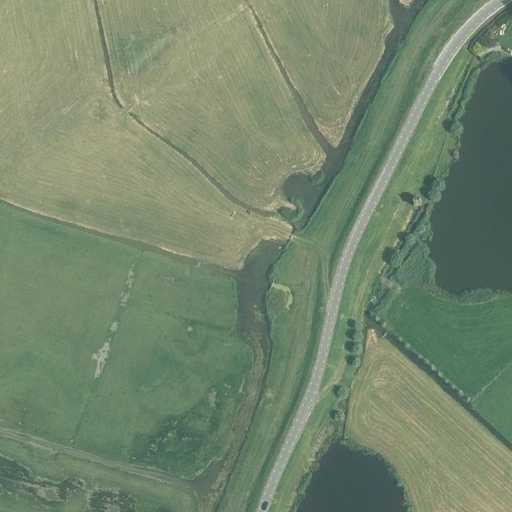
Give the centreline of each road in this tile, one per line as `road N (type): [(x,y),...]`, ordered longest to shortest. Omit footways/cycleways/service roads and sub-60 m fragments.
road 1 (tertiary): [(261,511),(313,386),(353,241),(446,56),(502,0)]
road 2 (track): [(255,2),(133,103),(123,128),(231,217),(320,248),(333,305)]
road 3 (track): [(454,0),(409,62),(320,248)]
